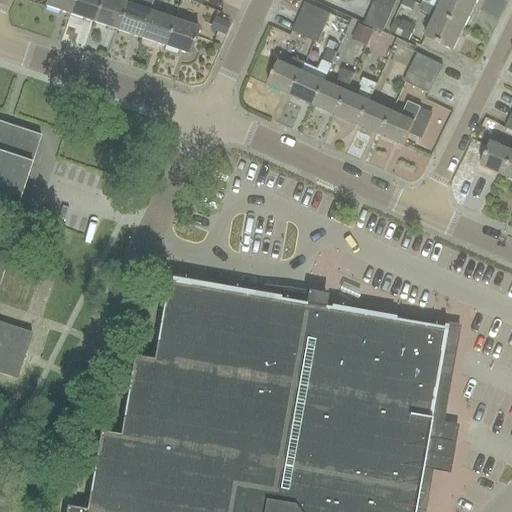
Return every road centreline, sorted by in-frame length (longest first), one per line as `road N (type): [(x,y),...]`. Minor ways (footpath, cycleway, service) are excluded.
road 1 (residential): [(10,511),(208,113)]
road 2 (residential): [(208,113),(425,210)]
road 3 (residential): [(0,41),(208,113)]
road 4 (residential): [(425,210),(511,30)]
road 5 (residential): [(208,113),(261,0)]
